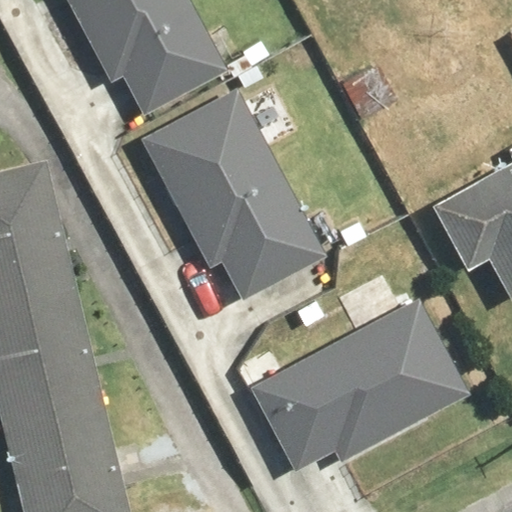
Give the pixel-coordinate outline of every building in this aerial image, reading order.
[(186,0),(63,0),(109,84),(121,77),(141,113),(224,68),(186,0)] [(233,87),(138,138),(206,267),(221,259),(240,295),(321,252),(233,87)] [(511,162),(427,206),(461,270),(483,258),(507,302),(511,299),(511,145),(505,149),(511,162)] [(126,511),(42,158),(0,168),(0,425),(20,511),(126,511)] [(384,275),(340,298),(356,329),(248,387),(292,470),(330,449),(336,460),(462,393),(412,299),(401,305),(384,275)]
